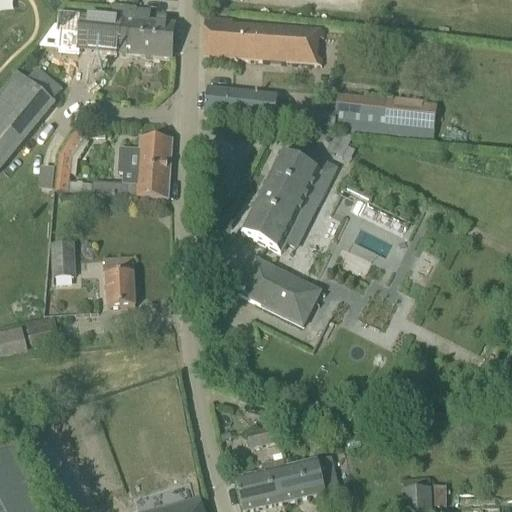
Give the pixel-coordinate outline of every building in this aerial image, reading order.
[(172,64),(175,30),(149,27),(150,17),(115,13),(114,23),(68,19),(65,54),(172,64)] [(205,23),(205,60),(237,63),(329,70),(333,35),(230,29),(230,23),(225,23),(209,23),(205,23)] [(0,173),(55,107),(16,75),(0,94),(0,173)] [(207,91),(203,122),(274,130),(278,99),(207,91)] [(433,144),(436,107),(337,97),(334,134),(433,144)] [(68,197),(69,197),(69,185),(72,162),(85,141),(104,142),(105,132),(80,132),(80,139),(74,135),(58,159),(55,196),(68,197)] [(167,203),(171,143),(151,142),(140,141),(139,153),(119,152),(117,177),(137,179),(136,188),(92,185),(91,198),(147,202),(167,203)] [(317,163),(312,173),(281,157),(240,237),(279,257),(307,202),(318,207),(336,172),(317,163)] [(76,282),(74,246),(50,248),(52,283),(76,282)] [(105,263),(108,312),(135,310),(132,262),(105,263)] [(303,331),(320,296),(254,262),(236,297),(303,331)] [(59,344),(53,319),(26,326),(32,351),(59,344)] [(21,330),(0,335),(0,360),(27,353),(21,330)] [(41,425),(19,436),(57,511),(78,511),(83,510),(41,425)] [(250,452),(279,446),(276,433),(247,439),(250,452)] [(0,511),(51,511),(18,446),(0,455),(0,454),(0,511)] [(329,461),(285,472),(276,474),(283,507),(337,494),(329,461)] [(241,511),(260,511),(283,507),(276,474),(285,472),(283,463),(261,468),(262,476),(235,483),(241,511)] [(430,491),(429,483),(403,484),(403,494),(402,494),(402,511),(431,511),(432,511),(446,511),(445,490),(430,491)] [(202,511),(200,503),(162,511),(202,511)]
